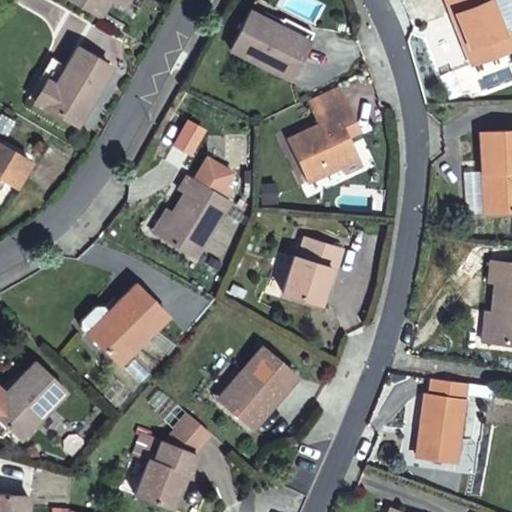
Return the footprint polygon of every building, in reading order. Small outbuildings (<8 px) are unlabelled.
[(73,0),(102,17),(111,0),(124,0),(125,0),(73,0)] [(473,39),(482,59),(511,45),(511,22),(511,23),(501,0),(454,0),(459,9),(464,7),(478,37),(473,39)] [(290,72),(306,37),(277,24),(278,22),(247,7),(230,43),(290,72)] [(306,37),(312,25),(283,12),(278,22),(277,24),(306,37)] [(79,43),(67,65),(59,78),(57,82),(49,78),(37,98),(80,123),(114,64),(79,43)] [(67,65),(54,58),(32,95),(37,98),(49,78),(57,82),(59,78),(67,65)] [(335,85),(305,97),(312,114),(342,101),(335,85)] [(346,172),(363,164),(346,128),(353,124),(342,101),(312,114),(315,120),(286,134),(304,173),(311,188),(346,172)] [(486,174),(487,211),(497,210),(511,209),(511,131),(476,133),(478,174),(486,174)] [(0,199),(10,179),(24,186),(25,186),(37,164),(37,162),(0,142),(0,199)] [(348,177),(365,169),(363,164),(346,172),(348,177)] [(225,197),(183,174),(175,189),(180,191),(157,232),(195,253),(225,197)] [(478,174),(480,211),(487,211),(486,174),(478,174)] [(180,191),(175,189),(153,230),(157,232),(180,191)] [(281,289),(319,302),(330,267),(335,268),(342,246),(304,235),(298,254),(292,252),(281,289)] [(511,263),(486,261),(485,280),(490,281),(488,312),(486,340),(511,342),(511,263)] [(166,314),(132,281),(128,285),(103,311),(106,314),(87,333),(118,363),(166,314)] [(78,324),(87,333),(106,314),(103,311),(98,305),(91,305),(79,317),(78,324)] [(241,372),(218,397),(247,424),(292,374),(258,344),(236,367),(241,372)] [(61,389),(30,359),(5,386),(8,390),(4,394),(1,390),(0,389),(0,432),(6,426),(16,435),(61,389)] [(236,367),(214,393),(218,397),(241,372),(236,367)] [(474,391),(475,381),(423,374),(421,390),(419,390),(418,391),(415,425),(417,425),(414,455),(452,459),(458,407),(459,390),(474,391)] [(137,488),(172,502),(184,469),(188,470),(195,452),(191,450),(208,430),(186,410),(162,439),(141,431),(133,451),(148,457),(137,488)] [(0,493),(0,511),(27,511),(28,495),(0,493)] [(410,511),(386,503),(382,511),(410,511)]
